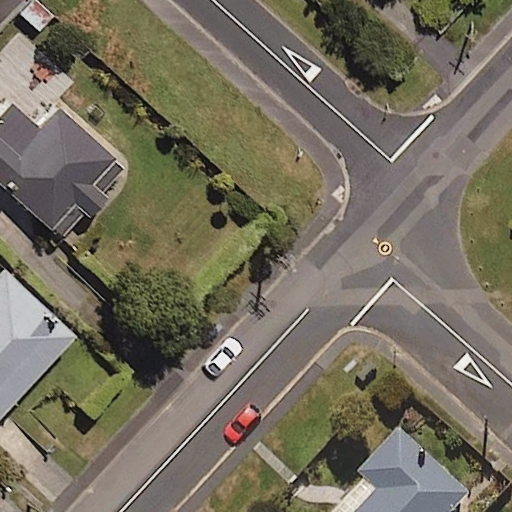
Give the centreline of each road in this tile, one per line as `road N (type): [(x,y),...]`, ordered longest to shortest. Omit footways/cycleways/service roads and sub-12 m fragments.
road 1 (residential): [(121,511),(369,247)]
road 2 (residential): [(414,182),(215,0)]
road 3 (residential): [(511,381),(369,247)]
road 4 (residential): [(414,182),(511,70)]
